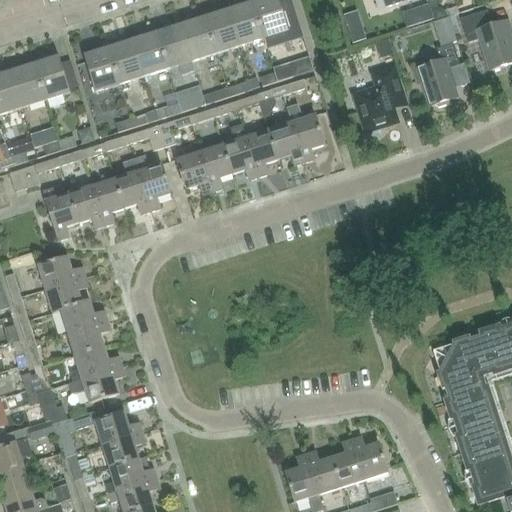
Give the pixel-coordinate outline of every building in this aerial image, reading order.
[(263,42),(249,0),(246,0),(239,3),(240,9),(228,13),(239,49),(263,42)] [(249,0),(263,42),(266,51),(304,39),(292,1),(281,4),(279,0),(249,0)] [(239,49),(228,13),(216,18),(213,11),(202,15),(216,57),(239,49)] [(487,12),(461,21),(468,44),(479,41),(489,72),(511,64),(511,44),(511,40),(511,39),(511,34),(508,22),(492,27),(487,12)] [(216,57),(202,15),(191,18),(193,24),(180,28),(191,64),(216,57)] [(154,30),(167,72),(178,68),(181,78),(194,73),(191,64),(180,28),(167,33),(165,27),(154,30)] [(167,72),(154,30),(143,33),(145,39),(132,43),(143,79),(167,72)] [(143,79),(132,43),(119,48),(116,41),(106,45),(119,87),(143,79)] [(440,63),(413,72),(417,86),(421,84),(429,108),(435,106),(438,109),(451,105),(452,101),(458,99),(449,71),(460,67),(453,44),(435,50),(440,63)] [(96,94),(119,87),(106,45),(95,48),(97,55),(84,59),(96,94)] [(32,60),(46,102),(71,94),(59,59),(46,63),(44,56),(32,60)] [(10,74),(22,110),(46,102),(32,60),(21,64),(23,70),(10,74)] [(377,90),(354,97),(366,134),(368,133),(369,136),(371,137),(374,138),(379,136),(381,134),(383,132),(382,129),(397,124),(390,100),(402,96),(394,70),(373,77),(377,90)] [(276,75),(279,84),(294,80),(291,71),(276,75)] [(0,116),(22,110),(10,74),(0,77),(0,116)] [(263,89),(279,84),(276,75),(261,80),(263,89)] [(281,90),(284,98),(308,90),(305,82),(281,90)] [(228,90),(230,99),(245,94),(243,85),(228,90)] [(215,104),(230,99),(228,90),(212,95),(215,104)] [(260,105),(284,98),(281,90),(258,97),(260,105)] [(234,105),(237,113),(260,105),(258,97),(234,105)] [(194,100),(179,105),(182,114),(197,109),(194,100)] [(182,114),(179,105),(163,109),(166,118),(182,114)] [(237,113),(234,105),(212,112),(215,120),(237,113)] [(292,126),(305,166),(315,162),(312,152),(326,148),(316,118),(303,122),(298,107),(287,111),(292,126)] [(191,127),(215,120),(212,112),(189,119),(191,127)] [(131,119),(134,128),(148,124),(146,115),(131,119)] [(118,133),(134,128),(131,119),(115,124),(118,133)] [(159,129),(165,149),(176,146),(172,133),(191,127),(189,119),(159,129)] [(269,134),(278,162),(292,158),(295,169),(305,166),(292,126),(269,134)] [(224,148),(233,177),(247,173),(250,183),(259,180),(247,141),(242,127),(230,131),(235,145),(224,148)] [(165,149),(159,129),(127,139),(130,147),(149,141),(153,153),(165,149)] [(265,167),(278,162),(269,134),(247,141),(259,180),(269,177),(265,167)] [(72,137),(59,141),(62,150),(75,146),(72,137)] [(130,147),(127,139),(105,146),(107,154),(130,147)] [(10,156),(13,165),(27,161),(25,154),(34,151),(30,140),(8,147),(10,156)] [(62,150),(59,141),(42,146),(44,155),(62,150)] [(84,162),(107,154),(105,146),(81,153),(84,162)] [(219,181),(233,177),(224,148),(201,156),(213,195),(223,192),(219,181)] [(84,162),(81,153),(59,160),(62,169),(84,162)] [(0,168),(13,165),(10,156),(0,159),(0,168)] [(204,198),(213,195),(201,156),(177,163),(187,192),(201,187),(204,198)] [(135,161),(151,215),(161,212),(157,201),(172,197),(163,168),(150,172),(145,158),(135,161)] [(37,177),(62,169),(59,160),(34,168),(9,175),(15,194),(40,186),(37,177)] [(142,218),(151,215),(135,161),(123,165),(127,179),(116,182),(125,211),(139,207),(142,218)] [(112,215),(125,211),(116,182),(93,190),(105,230),(115,227),(112,215)] [(70,197),(79,226),(92,222),(96,233),(105,230),(93,190),(70,197)] [(66,230),(79,226),(70,197),(46,204),(55,234),(56,234),(60,244),(70,241),(66,230)] [(39,269),(46,293),(87,280),(84,271),(73,275),(68,260),(39,269)] [(6,280),(14,303),(23,301),(15,277),(6,280)] [(54,317),(61,314),(60,312),(83,305),(79,293),(90,290),(87,280),(46,293),(54,317)] [(0,312),(9,309),(4,294),(0,295),(0,312)] [(14,303),(21,327),(30,324),(23,301),(14,303)] [(92,302),(83,305),(60,312),(61,314),(68,337),(110,324),(107,314),(96,317),(92,302)] [(21,327),(29,350),(37,347),(30,324),(21,327)] [(113,333),(110,324),(68,337),(76,360),(106,351),(102,337),(113,333)] [(10,345),(20,342),(15,327),(5,330),(10,345)] [(495,377),(511,371),(511,339),(509,330),(500,333),(499,330),(482,335),(483,338),(494,375),(495,377)] [(482,379),(494,375),(483,338),(472,342),(471,339),(453,345),(454,347),(447,361),(482,379)] [(24,358),(20,342),(10,345),(15,361),(24,358)] [(29,350),(36,373),(45,370),(37,347),(29,350)] [(110,364),(106,351),(76,360),(83,383),(124,370),(121,361),(110,364)] [(440,374),(437,375),(443,393),(446,392),(449,403),(486,392),(482,379),(447,361),(440,374)] [(34,391),(36,396),(43,394),(51,391),(45,370),(36,373),(37,377),(41,389),(34,391)] [(124,370),(83,383),(69,388),(73,397),(86,393),(90,406),(120,397),(116,384),(127,380),(124,370)] [(41,389),(37,377),(31,379),(29,374),(21,378),(26,393),(34,391),(41,389)] [(458,429),(497,417),(488,390),(486,392),(447,404),(452,422),(455,421),(458,429)] [(32,408),(40,405),(36,396),(34,391),(26,393),(32,408)] [(57,410),(51,391),(43,394),(36,396),(40,405),(42,412),(46,424),(52,422),(52,423),(53,426),(66,422),(62,408),(57,410)] [(105,411),(74,420),(78,431),(96,425),(103,449),(144,436),(141,427),(131,430),(126,415),(109,420),(105,411)] [(463,456),(505,442),(497,417),(458,429),(461,438),(458,439),(463,456)] [(78,432),(78,431),(74,420),(66,422),(53,426),(55,435),(63,460),(68,459),(78,456),(71,434),(78,432)] [(0,450),(0,475),(24,468),(35,464),(28,443),(55,435),(53,426),(52,423),(13,435),(17,445),(0,450)] [(110,472),(140,462),(136,449),(147,446),(144,436),(103,449),(110,472)] [(352,444),(365,484),(389,476),(379,447),(365,452),(361,441),(352,444)] [(475,480),(511,468),(511,464),(505,442),(463,456),(469,473),(472,472),(475,480)] [(365,484),(352,444),(343,447),(347,457),(333,462),(343,491),(365,484)] [(343,491),(333,462),(320,466),(316,455),(307,458),(320,499),(343,491)] [(68,459),(75,483),(85,479),(78,456),(68,459)] [(320,499),(307,458),(297,460),(301,471),(286,476),(296,506),(308,502),(311,511),(323,511),(324,511),(320,499)] [(109,497),(158,482),(155,473),(144,477),(140,462),(110,472),(114,484),(106,486),(109,497)] [(0,475),(0,489),(3,500),(31,491),(24,468),(0,475)] [(511,468),(475,480),(477,489),(474,490),(480,507),(507,499),(511,496),(511,468)] [(75,483),(82,506),(93,503),(85,479),(75,483)] [(161,492),(158,482),(109,497),(111,505),(120,503),(122,511),(143,511),(154,509),(150,496),(161,492)] [(35,502),(31,491),(3,500),(6,511),(38,511),(49,509),(47,503),(41,500),(35,502)] [(371,503),(374,511),(385,511),(398,508),(395,495),(371,503)] [(82,506),(84,511),(95,511),(93,503),(82,506)] [(353,511),(374,511),(371,503),(372,506),(353,511)]
